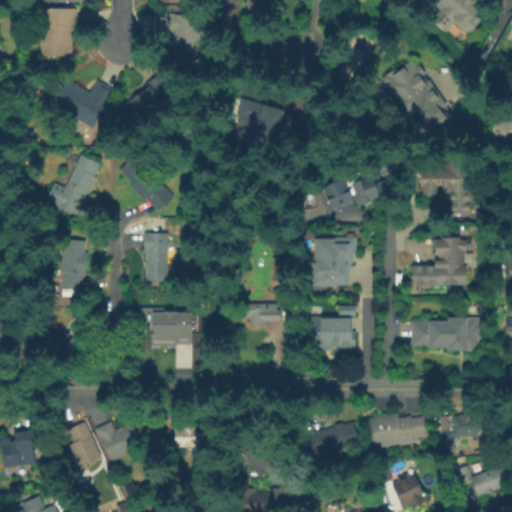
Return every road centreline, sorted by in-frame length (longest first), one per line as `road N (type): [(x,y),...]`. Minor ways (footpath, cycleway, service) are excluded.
road 1 (tertiary): [(511,389),(0,386)]
road 2 (residential): [(114,213),(110,386)]
